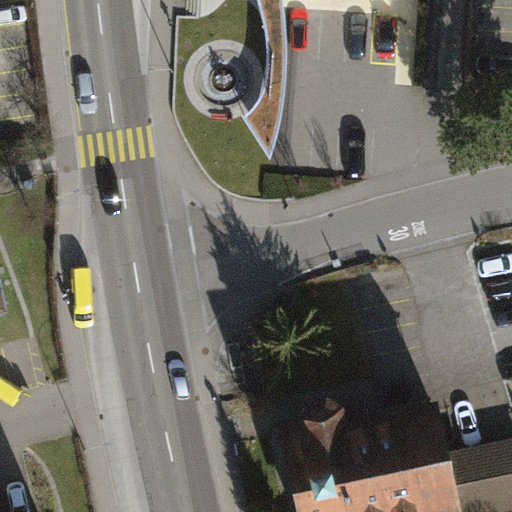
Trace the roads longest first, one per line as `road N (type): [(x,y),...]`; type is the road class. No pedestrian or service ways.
road 1 (residential): [(138,285),(511,204)]
road 2 (secondary): [(102,0),(138,285)]
road 3 (secondary): [(138,285),(185,511)]
